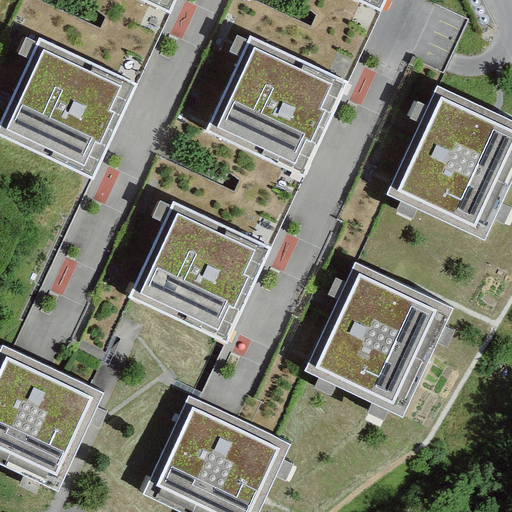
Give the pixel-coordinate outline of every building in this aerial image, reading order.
[(175,0),(146,0),(170,11),(175,0)] [(388,0),(351,0),(382,14),(388,0)] [(136,84),(41,40),(0,128),(0,134),(92,177),(136,84)] [(347,94),(244,43),(196,138),(299,190),(347,94)] [(511,180),(511,122),(437,86),(388,194),(484,240),(511,180)] [(272,248),(174,202),(129,297),(226,344),(272,248)] [(453,309),(357,264),(306,370),(403,416),(453,309)] [(102,393),(2,347),(0,351),(0,463),(58,489),(102,393)] [(258,511),(289,445),(191,398),(143,494),(180,511),(258,511)]
